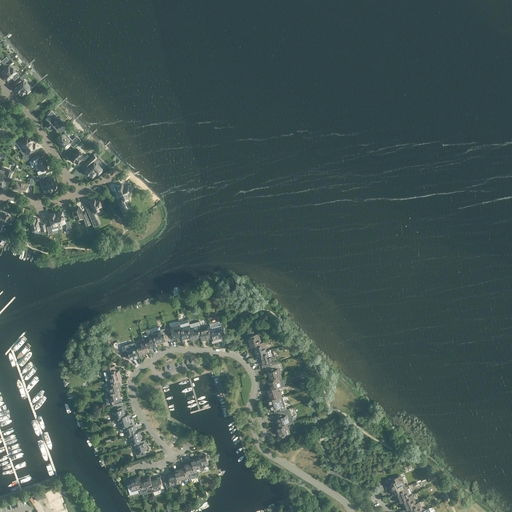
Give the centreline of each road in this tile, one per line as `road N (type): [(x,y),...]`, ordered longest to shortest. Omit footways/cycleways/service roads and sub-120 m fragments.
road 1 (residential): [(259,448),(248,414),(254,382),(244,362),(175,349),(139,370),(131,386),(135,406),(173,458)]
road 2 (residential): [(76,194),(9,91)]
